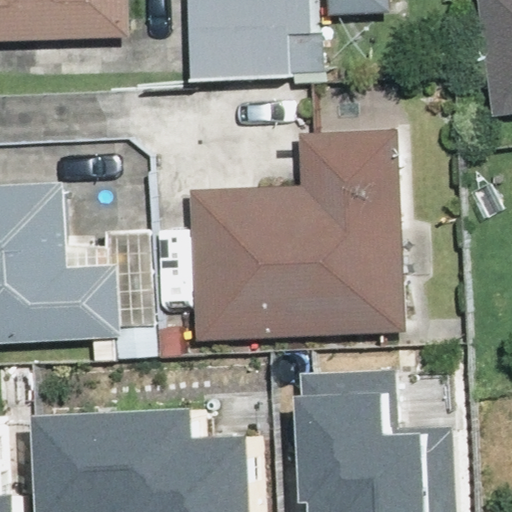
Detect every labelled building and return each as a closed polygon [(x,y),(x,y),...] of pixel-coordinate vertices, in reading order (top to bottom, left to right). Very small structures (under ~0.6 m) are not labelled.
[(0,0),(0,39),(146,42),(146,0),(0,0)] [(327,0),(202,0),(201,78),(326,80),(327,0)] [(511,0),(494,0),(508,114),(511,113),(511,0)] [(318,184),(209,187),(213,335),(421,329),(415,130),(317,133),(318,184)] [(0,342),(140,335),(136,265),(86,268),(81,183),(0,187),(0,342)] [(410,354),(314,360),(324,507),(355,505),(355,511),(470,511),(464,413),(414,416),(410,354)] [(220,388),(56,399),(64,510),(135,505),(135,511),(275,511),(269,419),(223,422),(220,388)] [(26,477),(21,399),(0,400),(0,511),(37,511),(35,477),(26,477)]
